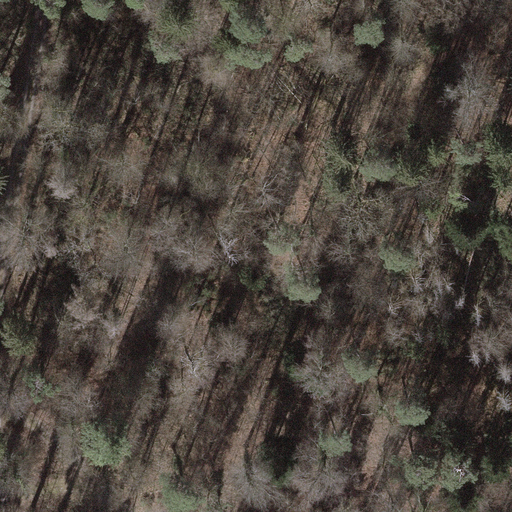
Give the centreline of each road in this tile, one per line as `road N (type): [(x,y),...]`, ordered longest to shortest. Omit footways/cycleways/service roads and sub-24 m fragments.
road 1 (track): [(0,511),(0,291),(46,0)]
road 2 (track): [(128,511),(114,499),(62,484),(0,491)]
